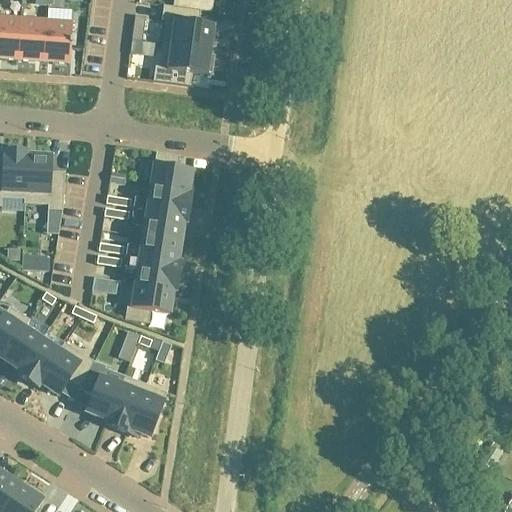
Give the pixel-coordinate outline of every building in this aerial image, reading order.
[(173,0),(173,8),(200,12),(211,14),(213,1),(217,2),(217,0),(173,0)] [(161,21),(165,22),(162,45),(210,52),(211,49),(215,49),(217,32),(213,31),(214,27),(198,25),(200,12),(173,8),(163,7),(161,21)] [(0,59),(18,61),(21,19),(0,17),(0,59)] [(134,18),(133,28),(144,30),(145,19),(134,18)] [(43,62),(46,21),(21,19),(18,61),(43,62)] [(72,23),(46,21),(43,62),(69,64),(72,23)] [(131,41),(129,54),(141,56),(143,43),(131,41)] [(155,68),(153,83),(190,88),(192,75),(207,77),(208,73),(212,73),(214,56),(210,55),(210,52),(162,45),(159,69),(155,68)] [(471,109),(452,130),(469,145),(488,124),(471,109)] [(403,121),(368,171),(413,202),(420,192),(466,224),(494,184),(403,121)] [(0,175),(0,208),(1,208),(1,200),(24,201),(23,206),(24,206),(27,153),(2,152),(1,175),(0,175)] [(27,153),(24,206),(48,207),(47,212),(62,212),(62,209),(64,174),(51,174),(51,158),(28,157),(28,153),(27,153)] [(150,191),(192,197),(194,185),(190,184),(192,172),(177,170),(179,158),(156,154),(150,191)] [(111,174),(109,184),(124,186),(126,176),(111,174)] [(348,190),(336,209),(360,225),(372,207),(348,190)] [(132,212),(188,221),(192,197),(150,191),(148,201),(134,199),(132,212)] [(387,196),(375,206),(386,219),(397,209),(387,196)] [(106,206),(117,207),(119,199),(107,198),(106,206)] [(129,209),(131,201),(119,199),(117,207),(129,209)] [(116,220),(117,212),(105,210),(104,218),(116,220)] [(127,222),(129,214),(117,212),(116,220),(127,222)] [(142,238),(180,244),(183,224),(187,225),(188,221),(132,212),(130,225),(144,228),(142,238)] [(330,217),(321,236),(342,246),(351,227),(330,217)] [(124,259),(181,268),(181,265),(177,264),(180,244),(142,238),(141,248),(127,246),(124,259)] [(111,247),(99,245),(98,253),(110,255),(111,247)] [(122,257),(123,249),(111,247),(110,255),(122,257)] [(48,259),(23,258),(23,271),(47,272),(48,259)] [(109,260),(97,258),(96,265),(108,267),(109,260)] [(177,292),(181,268),(124,259),(122,273),(137,275),(135,284),(130,284),(130,285),(177,292)] [(120,269),(121,261),(109,260),(108,267),(120,269)] [(177,293),(177,292),(130,285),(124,321),(148,325),(150,313),(169,316),(173,292),(177,293)] [(51,307),(56,301),(46,294),(41,301),(51,307)] [(6,314),(0,309),(0,359),(2,361),(23,329),(28,321),(9,308),(6,314)] [(71,315),(81,320),(86,313),(74,308),(71,315)] [(96,318),(86,313),(81,320),(93,325),(96,318)] [(41,341),(23,329),(2,361),(20,373),(17,376),(18,377),(41,341)] [(141,338),(138,345),(149,349),(151,342),(141,338)] [(41,341),(18,377),(37,388),(65,345),(64,344),(59,352),(41,341)] [(164,365),(171,347),(162,343),(155,362),(164,365)] [(65,345),(37,388),(37,389),(40,386),(58,397),(67,384),(79,392),(93,364),(65,345)] [(93,364),(79,392),(93,397),(86,414),(106,422),(107,422),(125,378),(124,377),(105,370),(106,368),(93,363),(93,364)] [(125,378),(106,426),(126,434),(145,386),(125,378)] [(166,394),(145,386),(126,434),(138,439),(139,435),(149,439),(166,394)] [(489,461),(499,445),(488,439),(479,455),(489,461)] [(0,511),(3,511),(20,488),(0,474),(0,511)] [(28,493),(20,488),(3,511),(35,511),(42,502),(44,499),(30,490),(28,493)]
